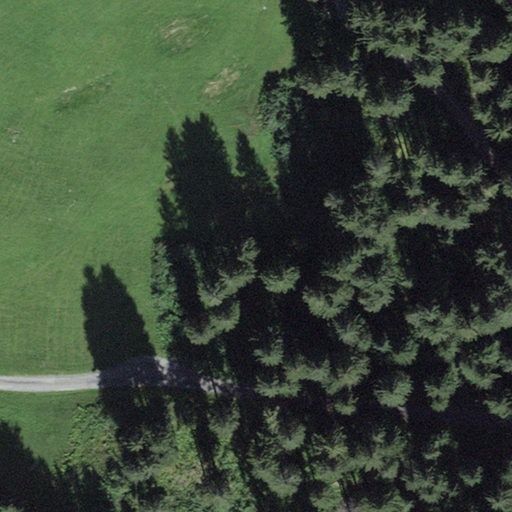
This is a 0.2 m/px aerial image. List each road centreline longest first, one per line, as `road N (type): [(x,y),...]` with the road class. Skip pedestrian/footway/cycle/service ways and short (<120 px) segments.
road 1 (residential): [(0,386),(153,372),(511,418)]
road 2 (track): [(340,0),(362,33),(427,77),(511,173)]
